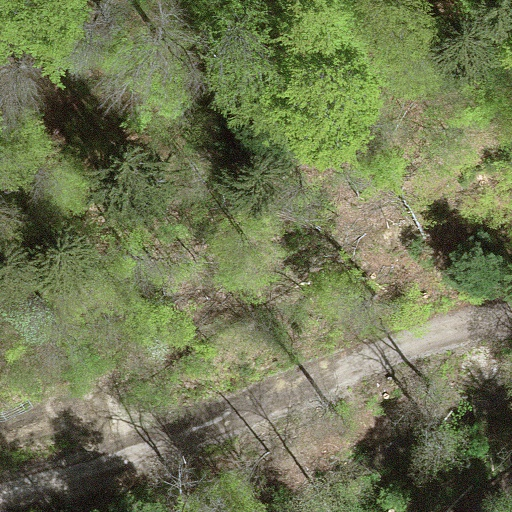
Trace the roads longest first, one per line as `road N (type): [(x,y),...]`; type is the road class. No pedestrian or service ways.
road 1 (track): [(0,485),(87,460),(315,370),(511,319)]
road 2 (track): [(205,412),(0,436)]
